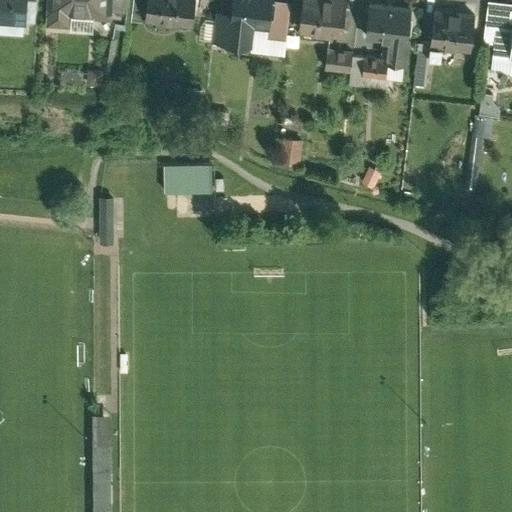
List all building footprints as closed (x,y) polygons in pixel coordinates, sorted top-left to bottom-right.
[(0,0),(0,13),(23,15),(23,0),(0,0)] [(110,0),(46,0),(45,19),(69,21),(70,11),(109,13),(110,5),(110,0)] [(142,22),(145,0),(130,0),(130,7),(128,20),(142,22)] [(145,0),(142,22),(190,28),(193,0),(145,0)] [(270,0),(232,0),(231,15),(215,14),(212,43),(251,46),(252,30),(265,31),(268,31),(271,2),(270,0)] [(344,0),(299,0),(296,33),(340,38),(344,0)] [(288,4),(271,2),(268,31),(265,31),(264,41),(285,43),(288,4)] [(409,7),(367,3),(363,39),(380,41),(380,38),(394,39),(392,64),(403,65),(409,7)] [(474,13),(433,8),(429,44),(428,47),(469,52),(470,41),(474,13)] [(491,45),(489,59),(500,60),(500,56),(508,57),(511,30),(511,12),(496,10),(491,45)] [(511,30),(508,57),(500,56),(500,60),(498,73),(506,74),(506,73),(511,73),(511,30)] [(480,42),(470,41),(469,52),(468,61),(478,63),(480,42)] [(428,47),(429,44),(417,43),(411,83),(423,85),(428,47)] [(491,45),(482,43),(478,71),(488,72),(489,59),(491,45)] [(350,49),(324,47),(321,71),(348,73),(349,56),(350,49)] [(372,91),(373,80),(360,79),(361,61),(362,58),(349,56),(348,73),(346,88),(372,91)] [(384,79),(385,63),(361,61),(360,79),(373,80),(384,81),(384,79)] [(402,81),(403,65),(392,64),(385,63),(384,79),(402,81)] [(482,90),(479,111),(498,113),(500,93),(482,90)] [(277,165),(299,168),(304,123),(282,121),(277,165)] [(210,169),(175,169),(176,190),(210,190),(210,169)] [(114,200),(97,200),(97,237),(97,244),(113,244),(114,200)] [(108,511),(107,416),(89,417),(90,511),(108,511)]
